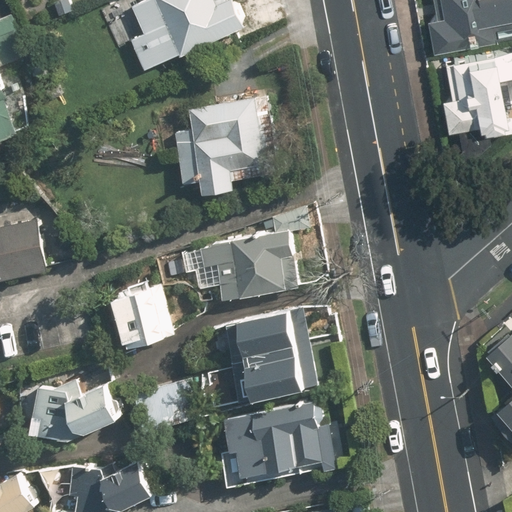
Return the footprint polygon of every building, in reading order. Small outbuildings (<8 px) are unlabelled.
[(151,68),(253,20),(243,0),(145,0),(138,3),(151,31),(136,38),(151,68)] [(511,0),(441,0),(443,9),(426,12),(431,40),(511,27),(511,0)] [(0,150),(3,149),(0,141),(34,127),(7,64),(33,53),(17,15),(0,21),(0,150)] [(444,93),(449,122),(511,112),(511,48),(446,58),(451,92),(444,93)] [(240,174),(281,167),(268,91),(255,93),(252,68),(212,75),(216,99),(197,102),(201,126),(182,129),(190,180),(209,177),(211,189),(242,184),(240,174)] [(0,224),(0,278),(50,269),(41,217),(0,224)] [(299,223),(277,228),(191,248),(201,289),(225,284),(228,298),(311,279),(305,253),(299,223)] [(158,274),(118,289),(139,345),(179,329),(158,274)] [(307,309),(247,323),(263,394),(322,380),(307,309)] [(511,403),(508,407),(511,411),(511,331),(491,350),(511,374),(511,403)] [(73,399),(75,386),(47,382),(40,429),(80,435),(137,408),(122,375),(73,399)] [(324,398),(233,414),(239,448),(246,447),(251,476),(342,460),(335,419),(328,421),(324,398)] [(148,457),(128,467),(76,466),(76,490),(84,491),(84,509),(128,510),(128,505),(163,487),(148,457)] [(0,511),(15,511),(42,497),(24,466),(0,479),(0,511)]
